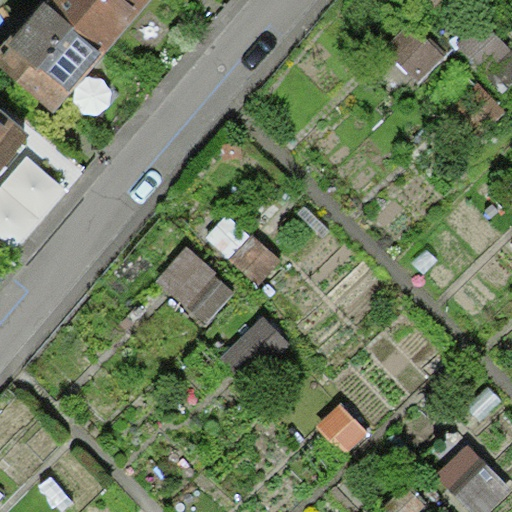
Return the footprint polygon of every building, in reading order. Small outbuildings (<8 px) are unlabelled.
[(146,0),(41,0),(0,45),(0,62),(45,108),(146,0)] [(439,0),(417,0),(429,11),(439,0)] [(511,50),(482,21),(457,46),(504,92),(511,83),(511,50)] [(445,56),(408,22),(382,49),(419,84),(445,56)] [(505,113),(478,83),(450,108),(477,138),(505,113)] [(0,102),(0,178),(38,138),(0,102)] [(227,211),(205,234),(258,284),(280,261),(227,211)] [(233,295),(185,249),(156,278),(204,325),(233,295)] [(263,316),(219,356),(246,385),(290,345),(263,316)] [(350,404),(325,425),(350,455),(375,434),(350,404)] [(511,488),(467,442),(434,474),(470,511),(488,511),(511,489),(511,488)] [(420,511),(426,508),(408,486),(380,508),(382,511),(420,511)]
